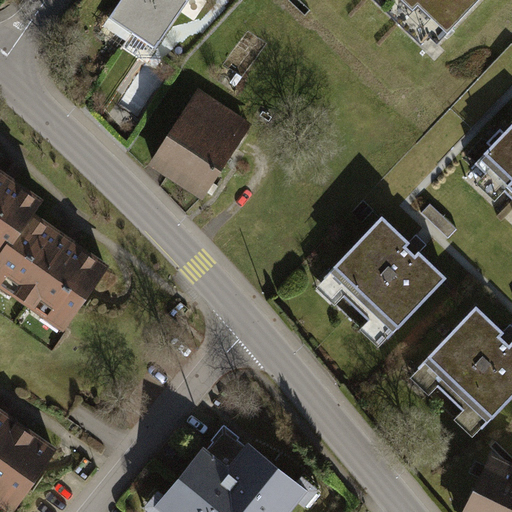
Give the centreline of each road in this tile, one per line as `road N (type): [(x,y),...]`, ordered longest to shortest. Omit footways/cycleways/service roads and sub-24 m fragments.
road 1 (tertiary): [(250,322),(0,68)]
road 2 (tertiary): [(406,511),(250,322)]
road 3 (residential): [(250,322),(95,511)]
